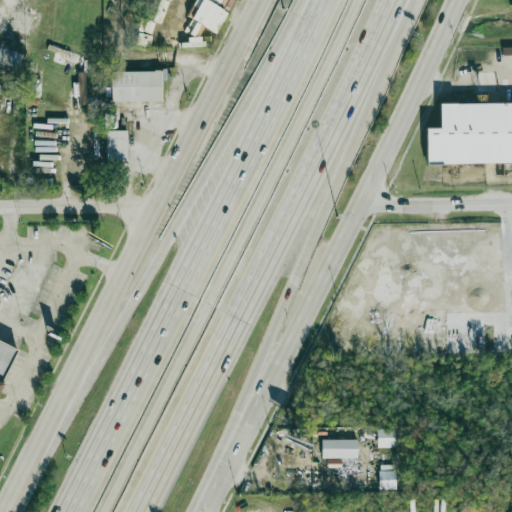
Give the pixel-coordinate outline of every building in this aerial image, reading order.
[(168,26),(172,16),(164,13),(168,2),(163,0),(153,0),(147,17),(168,26)] [(22,53),(0,46),(0,66),(16,72),(22,53)] [(161,101),(161,71),(111,71),(111,101),(161,101)] [(78,105),(86,104),(86,72),(77,72),(78,105)] [(511,102),(438,104),(439,128),(425,128),(425,164),(511,162),(511,102)] [(106,130),(117,129),(115,111),(104,112),(106,130)] [(127,160),(127,131),(106,131),(106,161),(127,160)] [(0,339),(18,348),(0,382),(0,339)] [(377,429),(377,447),(395,447),(395,428),(377,429)] [(321,458),(357,458),(357,439),(321,440),(321,458)] [(378,489),(395,490),(396,471),(378,470),(378,489)]
